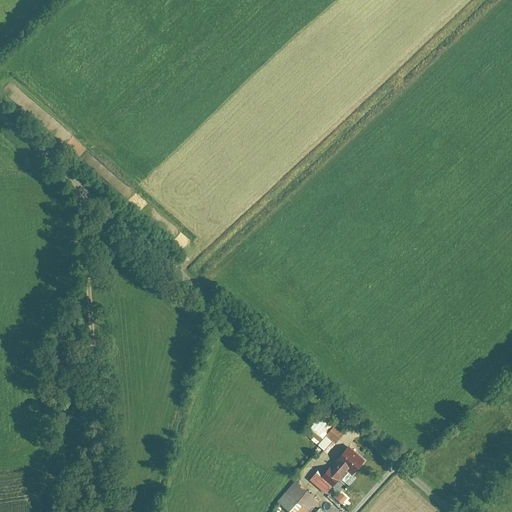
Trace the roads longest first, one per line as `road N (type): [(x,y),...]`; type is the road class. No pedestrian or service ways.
road 1 (residential): [(0,117),(452,511)]
road 2 (unknown): [(80,187),(103,511)]
